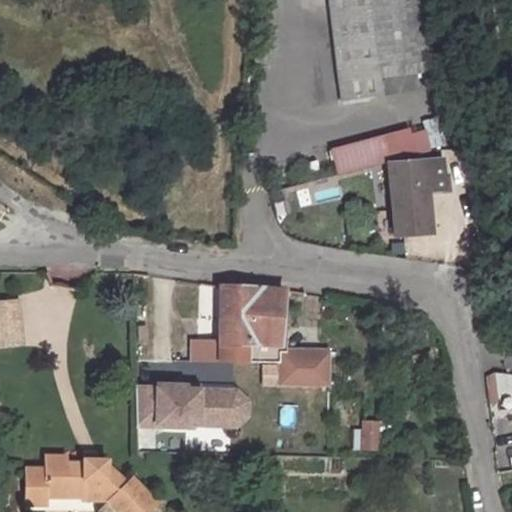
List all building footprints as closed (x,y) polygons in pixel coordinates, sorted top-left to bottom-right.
[(381,95),(379,79),(377,63),(368,0),(328,0),(341,100),(381,95)] [(425,57),(418,0),(368,0),(377,63),(425,57)] [(427,73),(425,57),(377,63),(379,79),(427,73)] [(386,162),(399,158),(427,150),(423,130),(408,134),(407,128),(328,151),(336,179),(367,168),(386,162)] [(442,158),(399,158),(386,162),(389,203),(392,238),(431,235),(427,195),(446,192),(442,158)] [(379,205),(389,203),(386,162),(367,168),(368,182),(378,183),(379,205)] [(249,292),(215,287),(215,343),(215,363),(277,364),(276,386),(326,386),(327,352),(277,355),(282,293),(249,292)] [(14,301),(0,302),(0,348),(18,347),(14,301)] [(190,363),(215,363),(215,343),(190,343),(190,363)] [(499,403),(496,377),(488,377),(490,404),(499,403)] [(156,389),(134,388),(135,426),(190,428),(190,425),(211,426),(211,424),(245,425),(254,416),(254,402),(244,393),(197,391),(184,391),(184,387),(156,386),(156,389)] [(211,424),(211,426),(248,427),(259,417),(260,403),(250,393),(244,393),(254,402),(254,416),(245,425),(211,424)] [(360,422),(359,429),(374,430),(374,421),(360,422)] [(374,430),(359,429),(359,451),(373,451),(374,430)] [(106,466),(106,460),(80,460),(80,463),(64,463),(64,458),(44,457),(44,469),(24,469),(24,506),(43,507),(43,500),(81,500),(80,502),(105,503),(114,511),(147,511),(154,506),(156,504),(130,479),(125,483),(106,466)] [(114,511),(105,503),(97,511),(114,511)]
